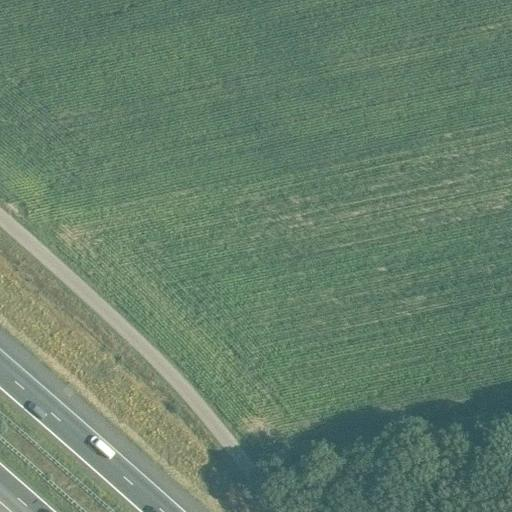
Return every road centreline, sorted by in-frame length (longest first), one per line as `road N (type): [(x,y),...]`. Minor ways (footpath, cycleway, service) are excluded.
road 1 (unclassified): [(278,511),(180,385),(0,220)]
road 2 (motorway): [(159,511),(0,371)]
